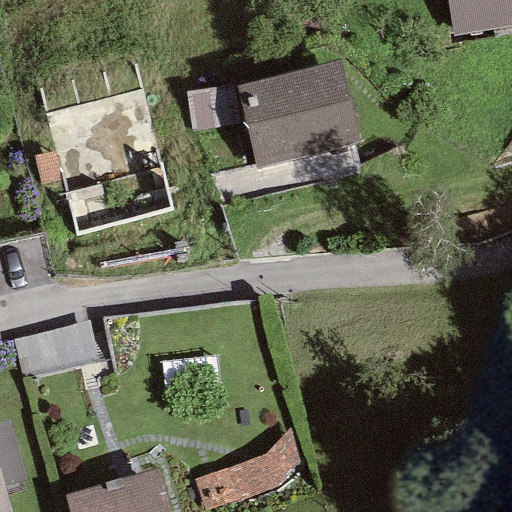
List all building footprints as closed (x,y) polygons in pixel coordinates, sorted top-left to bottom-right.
[(511,24),(511,0),(443,0),(450,36),(511,24)] [(338,122),(324,62),(228,85),(235,115),(243,145),(338,122)] [(235,115),(228,85),(173,86),(176,119),(235,115)] [(141,89),(46,113),(67,193),(161,169),(141,89)] [(87,322),(12,341),(22,381),(97,362),(87,322)] [(22,487),(3,422),(0,422),(0,511),(7,511),(2,493),(22,487)] [(169,511),(157,470),(66,497),(70,511),(169,511)]
